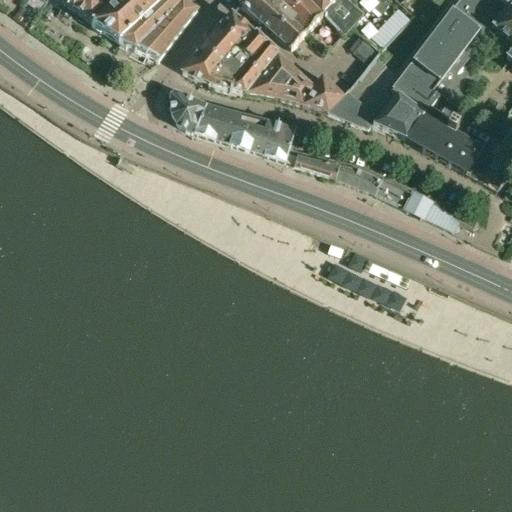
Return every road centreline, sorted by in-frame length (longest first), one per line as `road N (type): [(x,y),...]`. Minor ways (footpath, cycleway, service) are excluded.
road 1 (tertiary): [(511,293),(129,133)]
road 2 (residential): [(162,81),(372,143),(493,205)]
road 3 (residential): [(221,4),(307,77),(353,38)]
road 4 (tertiary): [(129,133),(0,53)]
